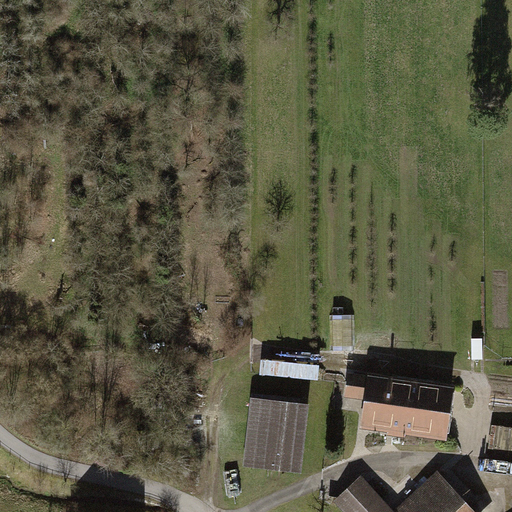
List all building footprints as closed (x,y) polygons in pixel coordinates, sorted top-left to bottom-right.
[(355,315),(330,315),(330,351),(355,350),(355,315)] [(448,390),(352,376),(350,394),(371,397),(367,423),(442,434),(448,390)] [(268,464),(275,405),(256,402),(249,463),(268,464)] [(299,407),(275,405),(268,464),(293,467),(299,407)] [(150,432),(138,432),(138,447),(150,447),(150,432)] [(338,501),(348,511),(470,511),(435,474),(397,509),(400,511),(389,511),(360,481),(338,501)]
